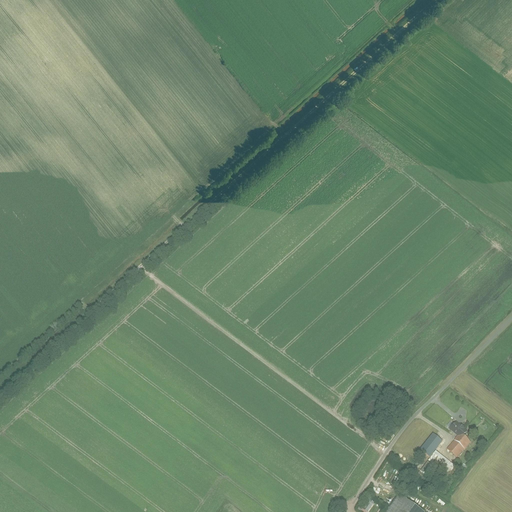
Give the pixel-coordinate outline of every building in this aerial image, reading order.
[(420,422),(416,426),(425,435),(429,431),(420,422)] [(455,424),(448,432),(451,435),(458,427),(455,424)] [(447,451),(457,459),(470,443),(460,435),(447,451)] [(429,478),(436,468),(447,476),(454,467),(435,453),(437,450),(436,449),(439,444),(431,438),(426,446),(430,449),(427,452),(432,456),(420,472),(429,478)] [(421,511),(396,496),(385,511),(421,511)] [(371,502),(365,511),(370,511),(375,505),(371,502)]
